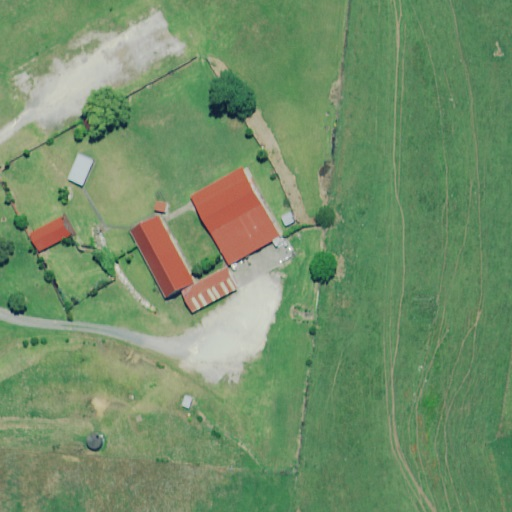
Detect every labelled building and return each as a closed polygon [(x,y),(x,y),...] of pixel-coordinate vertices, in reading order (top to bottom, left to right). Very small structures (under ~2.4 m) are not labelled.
[(94,161),(80,155),(69,179),(83,185),(94,161)] [(237,169),(184,197),(225,274),(278,246),(237,169)] [(74,234),(65,217),(32,234),(41,251),(74,234)] [(228,289),(211,261),(187,276),(155,223),(125,242),(162,301),(176,292),(189,313),(228,289)] [(194,398),(185,394),(180,406),(190,409),(194,398)] [(105,445),(106,442),(106,440),(104,437),(102,435),(100,433),(97,433),(94,433),(91,434),(89,436),(88,439),(87,442),(88,444),(89,447),(91,449),(93,451),(96,451),(99,451),(102,450),(104,448),(105,445)]
